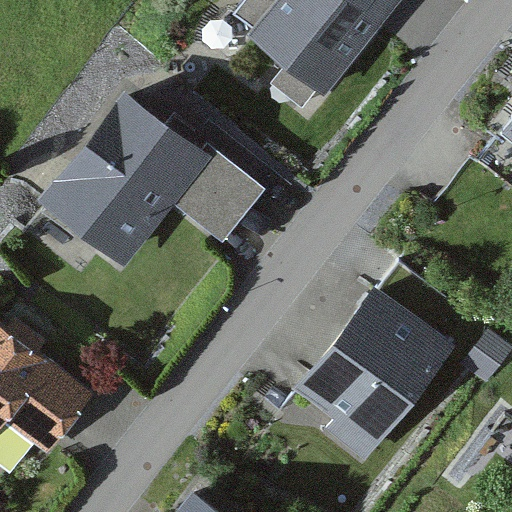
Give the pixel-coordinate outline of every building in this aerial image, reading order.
[(318,91),(324,96),(401,0),(244,0),(234,13),(253,28),(247,35),(285,65),(271,83),(303,108),(318,91)] [(215,156),(133,94),(48,206),(130,268),(215,156)] [(511,118),(501,132),(511,140),(511,118)] [(511,218),(511,188),(471,156),(434,202),(490,247),(511,218)] [(460,354),(385,293),(301,397),(376,457),(460,354)] [(103,399),(0,316),(0,430),(6,422),(53,460),(103,399)] [(227,511),(199,491),(183,511),(227,511)]
